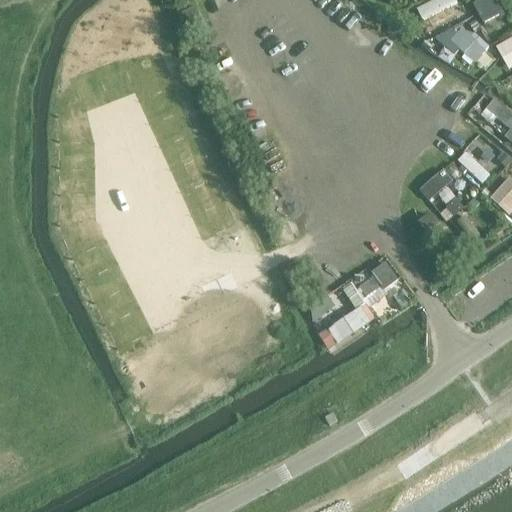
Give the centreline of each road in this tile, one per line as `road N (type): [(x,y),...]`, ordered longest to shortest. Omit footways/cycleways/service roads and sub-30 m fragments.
road 1 (track): [(55,0),(30,25),(16,60),(6,136),(9,202),(15,240),(92,413),(96,445)]
road 2 (tertiary): [(211,511),(370,425),(511,329)]
road 3 (track): [(0,495),(144,420)]
